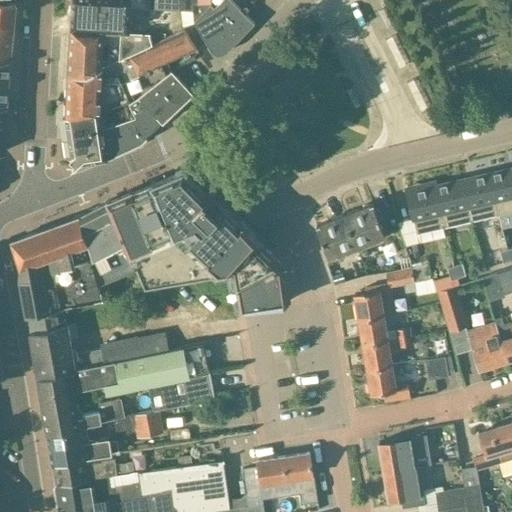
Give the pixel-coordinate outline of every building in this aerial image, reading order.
[(72,0),(71,28),(130,31),(131,2),(130,0),(72,0)] [(182,0),(182,4),(182,10),(193,11),(197,11),(197,0),(182,0)] [(222,0),(215,8),(211,5),(194,22),(210,49),(212,52),(215,54),(217,54),(221,54),(223,54),(226,52),(227,51),(255,23),(231,0),(222,0)] [(0,24),(14,25),(16,6),(17,4),(8,3),(0,2),(0,24)] [(0,55),(11,57),(14,25),(0,24),(0,55)] [(151,32),(130,31),(71,28),(66,120),(72,156),(71,157),(77,164),(78,163),(108,158),(142,143),(147,137),(146,134),(160,120),(163,123),(194,93),(171,70),(167,62),(196,48),(185,29),(152,44),(150,35),(151,34),(151,32)] [(0,152),(5,153),(5,152),(6,133),(7,110),(7,107),(0,107),(0,103),(8,103),(9,83),(11,61),(0,61),(0,152)] [(511,167),(487,174),(497,215),(511,211),(511,167)] [(109,200),(110,203),(137,268),(146,288),(229,274),(232,291),(239,288),(243,309),(290,301),(284,266),(285,265),(258,240),(260,239),(241,221),(239,223),(220,205),(222,203),(209,191),(208,193),(183,170),(133,192),(132,190),(109,200)] [(462,179),(472,221),(497,215),(487,174),(462,179)] [(435,186),(446,227),(472,221),(462,179),(435,186)] [(446,227),(435,186),(407,192),(417,234),(446,227)] [(100,283),(137,268),(110,203),(78,217),(100,283)] [(345,214),(358,245),(385,234),(374,205),(370,206),(369,205),(345,214)] [(363,259),(358,245),(345,214),(321,224),(321,225),(317,226),(328,256),(350,248),(355,261),(350,263),(355,275),(364,272),(360,261),(363,259)] [(78,216),(10,240),(19,269),(53,255),(62,304),(104,300),(100,283),(78,217),(78,216)] [(500,252),(503,262),(504,263),(511,261),(508,250),(500,252)] [(18,279),(25,316),(62,304),(53,255),(19,269),(18,279)] [(455,266),(458,277),(466,274),(465,274),(462,263),(455,266)] [(385,318),(384,315),(396,313),(392,286),(430,280),(428,265),(385,272),(387,282),(379,284),(380,290),(354,294),(359,322),(385,318)] [(458,277),(455,266),(448,268),(451,279),(458,277)] [(511,267),(496,273),(503,294),(511,291),(511,267)] [(469,326),(457,285),(437,291),(449,332),(469,326)] [(73,353),(71,342),(80,340),(79,335),(133,325),(129,303),(108,306),(107,299),(104,300),(62,304),(25,316),(36,377),(103,363),(100,348),(73,353)] [(494,319),(495,322),(508,361),(511,359),(511,321),(504,324),(501,316),(494,319)] [(411,326),(387,329),(385,318),(359,322),(363,344),(412,336),(411,326)] [(479,370),(508,361),(495,322),(467,330),(473,349),(472,349),(479,370)] [(165,332),(100,343),(100,348),(103,363),(169,348),(165,332)] [(392,364),(390,353),(402,351),(401,347),(413,345),(412,336),(363,344),(367,369),(392,364)] [(103,363),(36,377),(41,408),(76,402),(74,391),(95,387),(97,396),(148,386),(191,378),(185,346),(169,349),(169,348),(103,363)] [(446,357),(425,360),(429,380),(449,377),(446,357)] [(409,384),(396,386),(392,364),(367,369),(371,395),(384,392),(385,402),(411,398),(409,384)] [(153,410),(159,409),(215,399),(211,374),(191,378),(148,386),(153,410)] [(45,433),(86,425),(101,422),(114,419),(125,416),(121,397),(96,402),(98,411),(83,413),(82,410),(80,410),(79,402),(76,403),(76,402),(41,408),(45,433)] [(153,410),(125,416),(114,419),(117,435),(136,431),(137,437),(164,433),(159,409),(153,410)] [(485,454),(473,458),(478,470),(511,459),(511,440),(507,423),(478,432),(485,454)] [(118,440),(110,441),(110,438),(89,441),(86,425),(45,433),(51,464),(87,458),(112,453),(112,452),(119,451),(118,440)] [(379,442),(384,473),(419,467),(419,466),(431,464),(426,434),(379,442)] [(257,466),(245,467),(247,491),(249,511),(263,511),(260,485),(286,481),(289,501),(301,499),(302,505),(318,502),(314,476),(313,476),(310,452),(256,461),(257,466)] [(88,463),(87,458),(51,464),(52,464),(55,484),(56,484),(112,476),(112,475),(134,472),(133,461),(116,464),(116,459),(88,463)] [(419,467),(384,473),(389,502),(402,499),(403,507),(425,503),(423,489),(419,467)] [(249,511),(247,491),(241,497),(227,499),(229,508),(199,511),(178,511),(173,505),(170,488),(154,492),(141,494),(139,479),(113,485),(112,476),(56,484),(60,508),(59,508),(59,511),(249,511)] [(480,484),(464,486),(467,507),(467,511),(489,511),(489,509),(484,510),(480,484)] [(440,490),(435,491),(439,511),(442,510),(467,507),(464,486),(440,490)]
